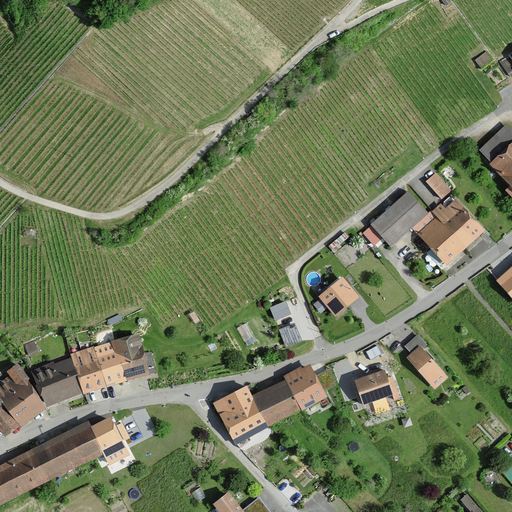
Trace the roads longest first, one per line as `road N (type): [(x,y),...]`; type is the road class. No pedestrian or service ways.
road 1 (track): [(332,26),(164,187),(130,208),(80,213),(0,181)]
road 2 (residential): [(511,108),(292,274),(324,355)]
road 3 (residential): [(324,355),(447,286),(511,236)]
road 4 (residential): [(0,449),(109,405),(192,392)]
road 5 (residential): [(291,511),(192,392)]
road 6 (residential): [(192,392),(324,355)]
